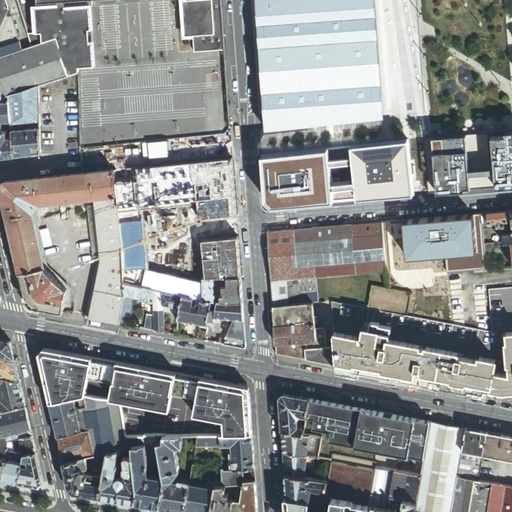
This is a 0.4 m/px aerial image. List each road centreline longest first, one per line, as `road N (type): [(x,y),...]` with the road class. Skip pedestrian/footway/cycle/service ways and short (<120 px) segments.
road 1 (residential): [(252,221),(511,199)]
road 2 (residential): [(511,417),(262,369)]
road 3 (residential): [(262,369),(21,325)]
road 4 (residential): [(236,0),(252,221)]
road 5 (residential): [(64,511),(21,325)]
road 6 (residential): [(252,221),(262,369)]
road 7 (residential): [(262,369),(270,511)]
